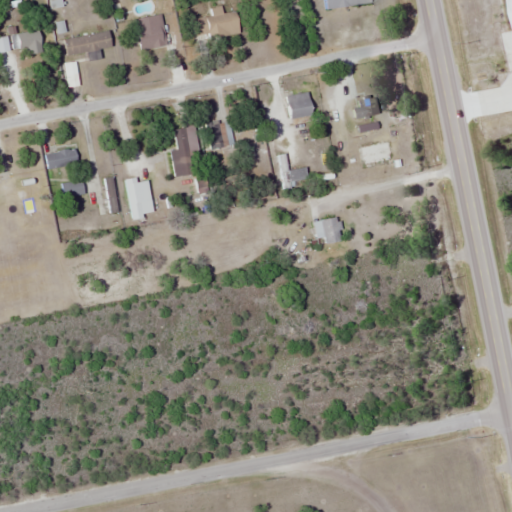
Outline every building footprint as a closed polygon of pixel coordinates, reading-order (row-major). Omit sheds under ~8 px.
[(46,0),(47,8),(60,8),(59,0),(46,0)] [(320,0),(322,10),(369,4),(368,0),(320,0)] [(191,20),(195,43),(239,34),(235,12),(191,20)] [(133,20),(138,50),(162,45),(156,16),(133,20)] [(24,55),(39,53),(37,31),(8,34),(10,50),(23,49),(24,55)] [(110,48),(107,31),(62,40),(66,57),(110,48)] [(309,123),(309,94),(287,94),(287,123),(309,123)] [(377,114),(375,99),(350,103),(353,119),(377,114)] [(228,122),(205,122),(205,147),(228,147),(228,122)] [(175,150),(168,151),(172,177),(192,174),(189,157),(198,155),(193,126),(171,129),(175,150)] [(243,173),(267,166),(257,130),(233,136),(243,173)] [(45,171),(77,163),(73,148),(42,155),(45,171)] [(305,179),(304,169),(287,170),(288,180),(305,179)] [(152,215),(145,177),(124,181),(130,219),(152,215)] [(311,221),(315,245),(341,240),(337,216),(311,221)]
